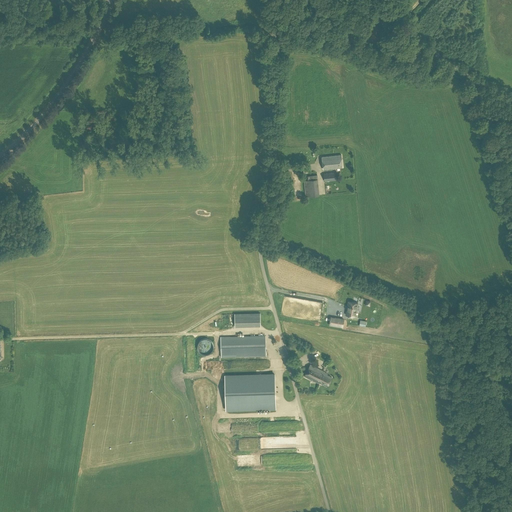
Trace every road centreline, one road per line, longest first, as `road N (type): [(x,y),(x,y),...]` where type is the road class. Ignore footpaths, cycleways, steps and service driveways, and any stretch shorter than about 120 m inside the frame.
road 1 (unclassified): [(328,511),(258,248),(272,163),(272,0)]
road 2 (tertiary): [(0,158),(62,90),(110,0)]
road 3 (unclassified): [(477,81),(337,0)]
